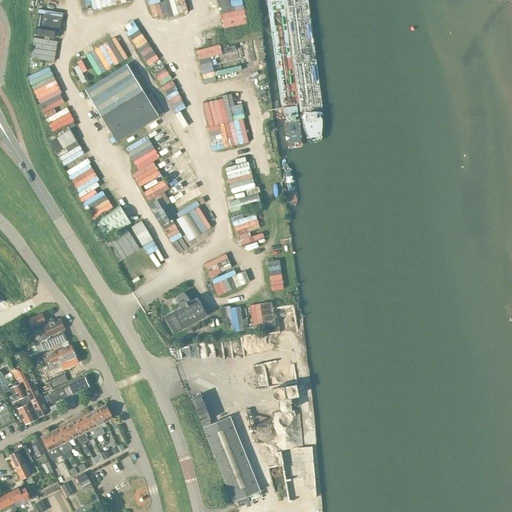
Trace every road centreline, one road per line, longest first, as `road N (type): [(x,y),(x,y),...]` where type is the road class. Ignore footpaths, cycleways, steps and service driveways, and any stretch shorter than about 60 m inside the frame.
road 1 (secondary): [(0,125),(130,336),(170,420),(197,511)]
road 2 (unknown): [(62,31),(56,56),(65,88),(181,266)]
road 3 (unknown): [(115,14),(197,144)]
road 4 (unknown): [(197,144),(168,37),(142,16)]
road 5 (unknown): [(181,266),(209,246),(217,229),(197,144)]
road 6 (unclassified): [(157,511),(113,389)]
road 7 (residential): [(0,446),(113,389)]
